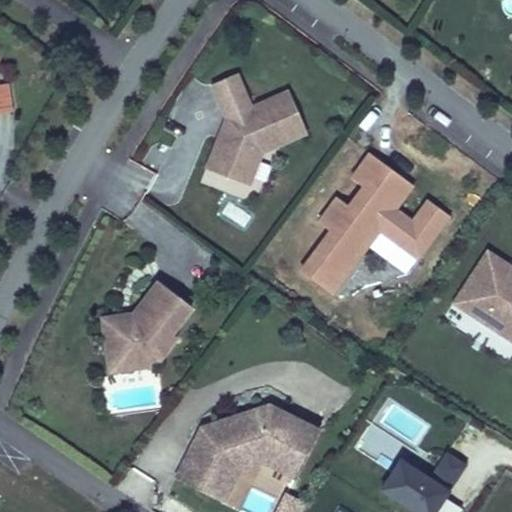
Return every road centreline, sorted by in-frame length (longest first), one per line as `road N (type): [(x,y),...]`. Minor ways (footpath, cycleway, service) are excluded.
road 1 (residential): [(0,311),(137,68)]
road 2 (residential): [(312,0),(511,147)]
road 3 (residential): [(38,0),(137,68)]
